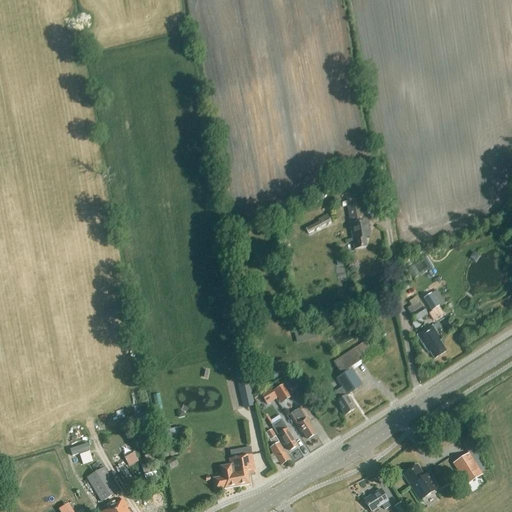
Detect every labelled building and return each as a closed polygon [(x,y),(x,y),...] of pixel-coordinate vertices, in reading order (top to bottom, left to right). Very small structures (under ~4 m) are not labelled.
[(365,239),(370,238),(367,222),(364,222),(359,193),(345,195),(350,225),(354,250),(366,248),(365,239)] [(305,230),(308,235),(330,223),(327,216),(318,220),(319,222),(305,230)] [(431,312),(440,307),(431,294),(423,299),(431,312)] [(427,315),(422,307),(418,301),(409,307),(413,313),(411,315),(415,323),(427,315)] [(434,360),(446,352),(439,341),(441,340),(432,327),(417,336),(426,350),(427,349),(434,360)] [(313,328),(294,334),(297,344),(316,339),(313,328)] [(380,354),(380,353),(385,350),(376,336),(371,339),(370,339),(333,362),(342,376),(351,371),(352,372),(380,354)] [(361,387),(352,372),(351,371),(342,376),(337,379),(343,388),(333,395),(338,401),(336,403),(345,416),(355,410),(349,402),(350,401),(348,397),(347,398),(346,396),(361,387)] [(254,407),(249,385),(239,387),(244,409),(254,407)] [(282,386),(273,391),(281,403),(290,398),(282,386)] [(300,409),(290,415),(295,424),(301,434),(303,433),(308,440),(315,435),(311,428),(312,427),(306,418),(300,409)] [(278,436),(277,436),(284,446),(285,445),(289,452),(297,447),(292,440),(294,439),(287,429),(284,432),(281,427),(283,426),(278,419),(270,424),(278,436)] [(184,441),(181,428),(165,431),(168,444),(184,441)] [(280,466),(289,461),(279,444),(278,444),(276,442),(277,442),(275,438),(276,438),(272,431),(266,434),(271,441),(270,441),(274,447),(270,449),(274,455),(280,466)] [(178,456),(178,447),(162,449),(163,457),(178,456)] [(222,479),(214,480),(216,490),(224,489),(224,490),(250,485),(247,472),(255,471),(252,456),(251,449),(230,452),(232,459),(229,460),(230,466),(220,468),(222,479)] [(148,486),(160,484),(152,450),(144,453),(147,466),(141,468),(146,482),(148,486)] [(481,476),(468,455),(454,464),(467,485),(481,476)] [(420,500),(438,489),(429,475),(424,478),(417,467),(404,475),(420,500)] [(101,502),(119,492),(105,468),(86,479),(101,502)] [(385,511),(390,507),(387,502),(388,502),(380,490),(364,501),(370,511),(372,511),(382,506),(385,511)] [(130,511),(123,500),(103,511),(130,511)] [(394,507),(396,511),(406,511),(401,503),(394,507)]
